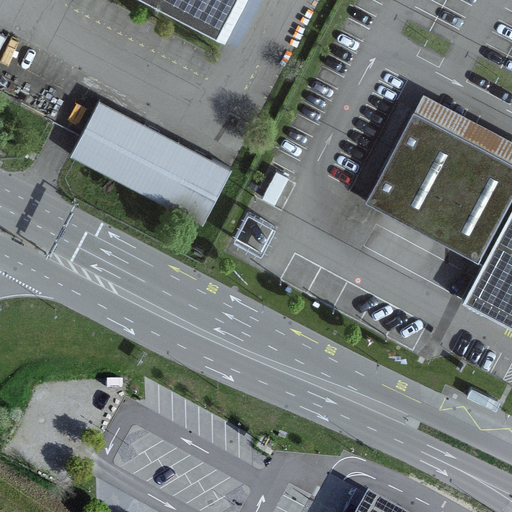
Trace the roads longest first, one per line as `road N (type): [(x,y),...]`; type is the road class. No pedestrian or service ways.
road 1 (secondary): [(511,452),(84,236)]
road 2 (secondary): [(52,275),(446,461)]
